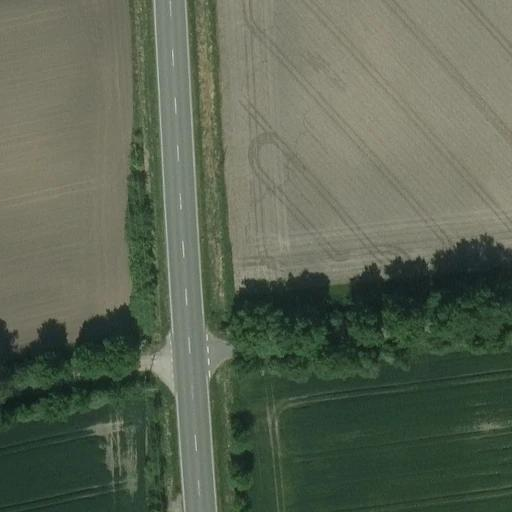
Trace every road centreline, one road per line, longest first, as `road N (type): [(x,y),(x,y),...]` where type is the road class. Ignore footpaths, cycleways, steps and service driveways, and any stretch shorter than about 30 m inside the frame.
road 1 (secondary): [(188,356),(166,0)]
road 2 (unclassified): [(188,356),(511,316)]
road 3 (track): [(0,397),(188,356)]
road 4 (secondary): [(201,511),(188,356)]
